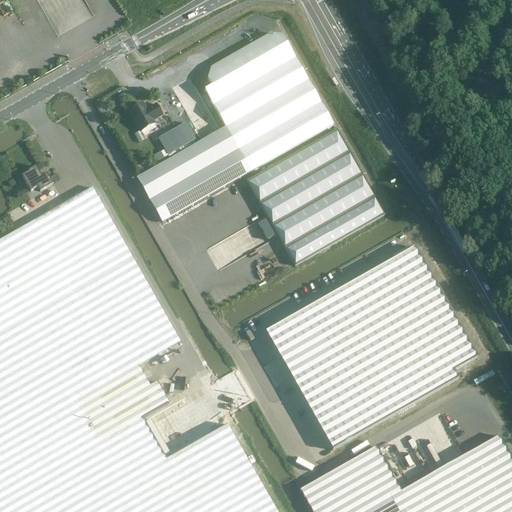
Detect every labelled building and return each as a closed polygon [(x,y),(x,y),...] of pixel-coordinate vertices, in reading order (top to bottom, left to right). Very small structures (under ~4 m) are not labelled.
[(136,179),(162,224),(333,126),(282,37),(270,34),(211,68),(207,79),(212,87),(204,91),(225,128),(136,179)] [(147,111),(143,104),(129,112),(140,132),(155,124),(153,121),(162,116),(156,105),(150,108),(150,109),(147,111)] [(176,129),(159,138),(169,156),(195,141),(185,124),(176,129)] [(336,131),(247,182),(295,267),(385,216),(336,131)] [(21,177),(30,192),(37,188),(40,192),(53,185),(46,174),(41,177),(36,167),(28,172),(29,173),(21,177)] [(173,511),(251,468),(203,384),(170,403),(98,444),(75,403),(139,366),(180,343),(132,259),(92,189),(0,241),(0,511),(173,511)] [(410,251),(265,333),(270,341),(274,349),(279,357),(318,335),(331,358),(292,380),(332,451),(458,380),(454,372),(477,358),(415,248),(410,251)] [(75,403),(98,444),(170,403),(158,382),(151,386),(139,366),(75,403)] [(302,491),(313,511),(511,511),(511,458),(500,437),(403,493),(377,448),(302,491)] [(276,511),(251,468),(173,511),(276,511)]
